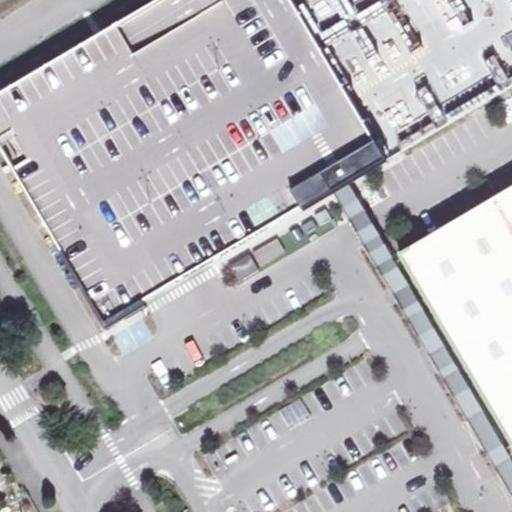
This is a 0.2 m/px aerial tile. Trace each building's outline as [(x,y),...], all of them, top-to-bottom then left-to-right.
[(145,305),(333,195),(351,184),(389,162),(293,0),(161,0),(118,25),(137,57),(0,136),(0,143),(65,254),(63,255),(107,331),(147,308),(145,305)] [(0,95),(0,136),(137,57),(118,25),(0,95)] [(511,456),(394,257),(351,184),(333,195),(511,497),(511,456)] [(511,188),(394,257),(511,456),(511,188)] [(142,320),(111,334),(120,354),(151,339),(142,320)] [(301,399),(280,411),(290,428),(311,416),(301,399)]
